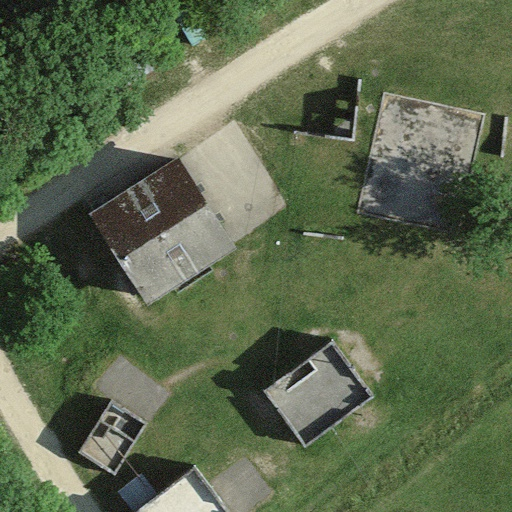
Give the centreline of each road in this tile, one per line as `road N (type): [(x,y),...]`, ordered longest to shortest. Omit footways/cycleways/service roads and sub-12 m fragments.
road 1 (unknown): [(0,239),(365,0)]
road 2 (track): [(0,399),(76,511)]
